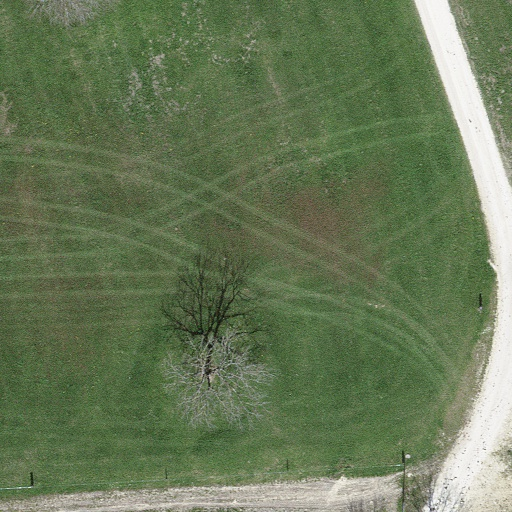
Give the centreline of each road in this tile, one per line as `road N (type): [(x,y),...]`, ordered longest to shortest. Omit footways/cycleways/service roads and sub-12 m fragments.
road 1 (unclassified): [(435,511),(501,361),(509,282),(497,196),(431,0)]
road 2 (track): [(14,511),(449,482)]
